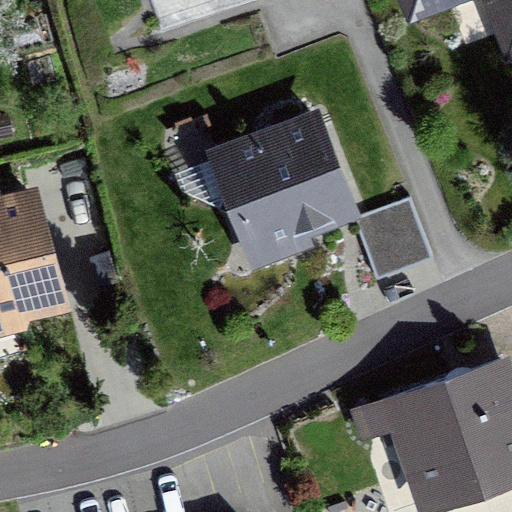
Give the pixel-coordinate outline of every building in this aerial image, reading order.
[(511,48),(511,47),(511,0),(410,0),(413,7),(429,0),(500,0),(496,11),(511,48)] [(295,226),(349,205),(315,117),(281,130),(267,124),(262,137),(217,154),(257,254),(300,237),(295,226)] [(0,311),(58,295),(31,194),(0,202),(0,311)] [(390,271),(435,257),(419,204),(372,216),(390,271)] [(511,471),(511,395),(500,360),(359,407),(367,431),(399,420),(427,501),(511,471)] [(511,511),(511,471),(427,501),(394,511),(511,511)]
